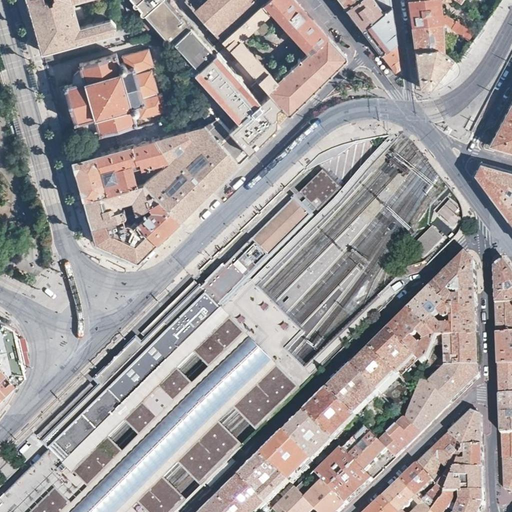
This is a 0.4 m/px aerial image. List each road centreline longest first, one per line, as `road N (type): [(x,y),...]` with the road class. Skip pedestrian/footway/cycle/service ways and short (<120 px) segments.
road 1 (residential): [(193,511),(463,244),(478,242),(486,257)]
road 2 (residential): [(353,511),(490,379)]
road 3 (residential): [(490,379),(496,511)]
road 4 (residential): [(486,257),(490,379)]
